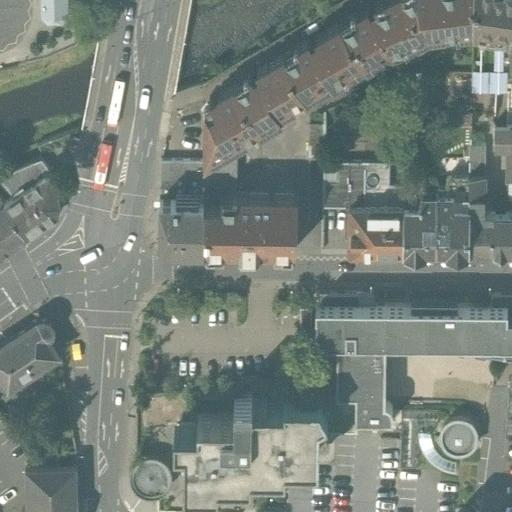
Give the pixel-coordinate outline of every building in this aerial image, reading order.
[(42,0),(43,17),(49,22),(54,22),(59,17),(65,17),(64,0),(42,0)] [(380,0),(374,3),(377,9),(370,12),(368,8),(359,14),(358,12),(340,22),(364,62),(365,65),(391,50),(392,52),(424,37),(424,36),(429,33),(442,31),(442,33),(472,30),(472,0),(380,0)] [(511,0),(472,0),(472,30),(510,36),(511,35),(511,0)] [(251,74),(233,85),(234,86),(218,95),(219,97),(213,100),(212,98),(210,100),(216,110),(207,116),(203,109),(202,109),(203,161),(203,162),(234,143),(281,116),(279,111),(307,95),(306,93),(330,80),(331,81),(364,62),(340,22),(315,37),(317,40),(311,43),(309,40),(257,71),(259,74),(253,78),(251,74)] [(510,36),(472,30),(471,116),(494,117),(495,92),(509,92),(508,126),(511,125),(511,76),(509,73),(509,42),(510,36)] [(324,123),(310,123),(309,158),(324,158),(324,123)] [(511,125),(508,126),(495,126),(494,147),(507,147),(506,178),(511,177),(511,213),(494,213),(493,254),(511,253),(511,125)] [(234,143),(203,162),(203,184),(204,185),(204,202),(220,202),(220,194),(233,194),(234,171),(234,143)] [(482,144),(470,144),(470,159),(482,160),(482,144)] [(45,156),(0,174),(0,180),(9,192),(14,193),(16,195),(4,204),(27,234),(57,212),(59,203),(53,168),(45,156)] [(469,172),(468,253),(493,254),(494,213),(485,213),(486,160),(482,160),(470,159),(469,172)] [(203,161),(161,160),(160,245),(204,247),(204,202),(204,185),(203,184),(203,162),(203,161)] [(365,161),(324,161),(323,207),(345,207),(345,199),(364,200),(365,161)] [(469,172),(448,171),(447,183),(437,183),(437,191),(436,253),(468,253),(469,172)] [(422,183),(405,183),(404,207),(404,252),(436,253),(437,191),(422,191),(422,183)] [(233,194),(220,194),(220,202),(204,202),(204,247),(204,249),(295,251),(296,195),(233,194)] [(404,207),(364,206),(364,200),(345,199),(345,207),(345,222),(350,222),(349,252),(404,252),(404,207)] [(27,234),(4,204),(0,206),(0,230),(11,246),(18,241),(27,235),(26,234),(27,234)] [(11,246),(0,230),(0,254),(4,251),(5,251),(11,246)] [(457,299),(411,299),(411,306),(374,306),(374,304),(361,304),(361,294),(316,293),(314,342),(320,342),(320,364),(314,364),(313,395),(317,395),(323,406),(318,409),(318,425),(325,425),(325,432),(356,432),(356,421),(392,421),(392,411),(391,409),(390,407),(388,405),(386,404),(384,404),(385,342),(455,343),(454,353),(505,361),(511,361),(511,295),(493,296),(490,298),(490,307),(457,307),(457,299)] [(310,309),(299,309),(300,330),(310,330),(310,309)] [(39,320),(0,345),(0,376),(7,387),(58,354),(47,338),(50,335),(52,332),(53,328),(52,325),(49,322),(46,320),(43,319),(39,320)] [(0,410),(9,404),(0,391),(0,410)] [(234,416),(198,415),(197,424),(180,424),(180,442),(184,442),(184,478),(218,479),(218,470),(234,471),(251,471),(251,461),(285,463),(285,453),(317,453),(318,425),(318,409),(323,406),(317,395),(313,395),(284,395),(284,401),(252,400),(252,394),(234,394),(234,416)] [(470,425),(464,421),(458,419),(454,420),(451,421),(445,425),(441,431),(440,438),(442,444),(446,450),(452,453),(459,454),(465,453),(471,449),(475,443),(476,437),(474,430),(470,425)] [(432,447),(430,438),(430,420),(393,420),(393,421),(392,421),(356,421),(356,432),(393,432),(416,432),(417,432),(418,433),(420,449),(428,462),(440,472),(455,476),(455,477),(456,477),(457,477),(457,478),(457,493),(455,493),(455,495),(455,499),(456,499),(455,511),(467,511),(468,500),(470,500),(470,495),(470,494),(469,494),(470,465),(455,465),(455,464),(446,461),(438,456),(432,447)] [(171,477),(170,469),(168,465),(165,462),(163,460),(160,458),(156,457),(150,456),(142,457),(136,462),(132,468),(130,476),(132,484),(136,490),(143,495),(150,497),(158,495),(165,491),(169,485),(171,477)] [(76,465),(24,466),(25,482),(25,511),(76,511),(76,482),(76,465)]
